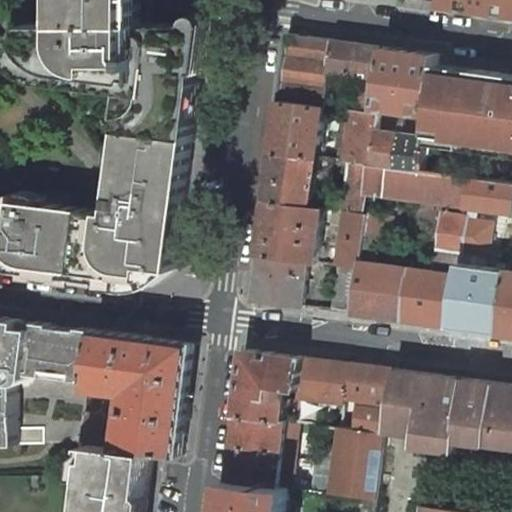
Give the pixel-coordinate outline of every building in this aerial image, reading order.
[(150,22),(150,0),(70,0),(70,21),(150,22)] [(511,0),(445,0),(444,4),(500,12),(511,13),(511,0)] [(70,21),(32,21),(32,36),(16,36),(34,57),(41,64),(48,67),(56,70),(108,77),(107,87),(131,90),(130,99),(140,101),(130,174),(120,173),(115,210),(0,194),(0,266),(13,268),(14,261),(148,278),(154,286),(178,268),(202,87),(202,22),(150,22),(70,21)] [(327,107),(333,70),(337,39),(290,33),(281,101),(327,107)] [(390,47),(337,39),(333,70),(348,73),(344,110),(353,111),(380,115),(381,107),(390,47)] [(440,54),(390,47),(381,107),(397,108),(396,113),(401,113),(402,109),(409,110),(409,114),(413,115),(414,111),(432,113),(437,71),(440,54)] [(429,134),(511,145),(511,74),(477,70),(476,76),(437,71),(432,113),(431,119),(429,134)] [(327,107),(281,101),(275,149),(321,155),(328,107),(327,107)] [(380,115),(353,111),(346,159),(350,159),(374,162),(378,133),(381,115),(380,115)] [(429,134),(431,119),(422,118),(420,120),(418,130),(420,133),(429,134)] [(428,140),(378,133),(374,162),(425,169),(428,140)] [(321,155),(275,149),(268,200),(314,206),(321,155)] [(374,162),(350,159),(343,210),(346,210),(366,213),(369,192),(374,162)] [(425,169),(374,162),(369,192),(421,199),(425,169)] [(474,176),(425,169),(421,199),(470,206),(474,176)] [(511,181),(474,176),(470,206),(511,211),(511,181)] [(314,206),(268,200),(261,253),(311,260),(320,261),(327,208),(314,206)] [(366,213),(346,210),(339,264),(340,264),(361,267),(362,261),(370,213),(366,213)] [(396,217),(370,213),(362,261),(373,262),(374,258),(376,258),(379,236),(393,238),(396,217)] [(469,217),(444,214),(437,271),(461,274),(463,262),(464,251),(469,217)] [(488,219),(469,217),(464,251),(483,253),(488,219)] [(311,260),(261,253),(255,300),(305,306),(311,260)] [(373,262),(362,261),(361,267),(356,303),(354,313),(405,319),(412,267),(373,262)] [(507,268),(463,262),(461,274),(454,326),(504,332),(511,269),(511,261),(508,261),(507,268)] [(361,267),(340,264),(335,300),(334,310),(354,313),(356,303),(361,267)] [(437,271),(412,267),(405,319),(454,326),(461,274),(437,271)] [(0,407),(22,407),(22,383),(27,382),(35,321),(0,316),(0,407)] [(35,321),(27,382),(29,381),(31,379),(31,376),(31,373),(47,375),(48,369),(77,373),(76,379),(94,381),(100,329),(82,327),(81,329),(52,326),(53,323),(35,321)] [(199,342),(100,329),(94,381),(93,386),(131,391),(124,445),(155,449),(156,449),(185,453),(199,342)] [(308,357),(249,349),(241,414),(290,421),(293,399),(294,388),(304,389),(308,357)] [(343,361),(308,357),(304,389),(303,396),(338,401),(343,361)] [(353,363),(343,361),(338,401),(348,402),(349,392),(353,363)] [(397,369),(353,363),(349,392),(393,398),(397,369)] [(77,373),(48,369),(47,375),(76,379),(77,373)] [(462,439),(471,378),(430,373),(397,369),(393,398),(392,408),(389,429),(420,433),(418,445),(446,448),(448,437),(462,439)] [(511,383),(482,380),(471,378),(462,439),(511,445),(511,383)] [(392,408),(362,405),(360,430),(388,433),(389,429),(392,408)] [(0,407),(0,444),(22,445),(22,407),(0,407)] [(106,413),(90,411),(86,440),(102,442),(106,413)] [(241,414),(233,478),(293,486),(294,486),(302,422),(290,421),(241,414)] [(360,430),(313,424),(311,438),(321,439),(314,489),(363,495),(368,496),(380,497),(388,433),(360,430)] [(147,511),(156,449),(155,449),(124,445),(102,442),(99,458),(95,457),(87,511),(147,511)] [(290,511),(294,486),(293,486),(233,478),(228,511),(290,511)] [(372,507),(379,508),(380,497),(368,496),(368,502),(367,507),(372,507)] [(491,511),(492,510),(432,502),(430,511),(491,511)]
